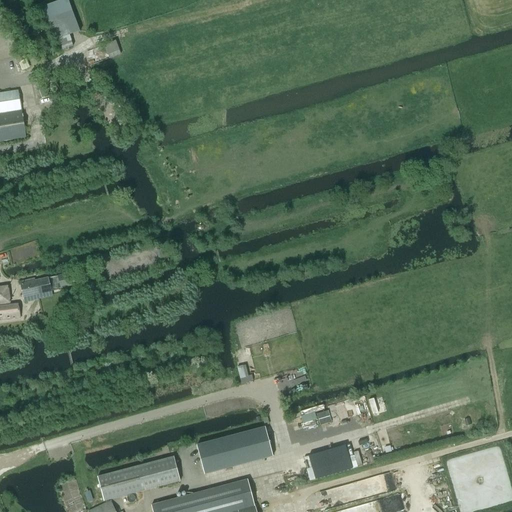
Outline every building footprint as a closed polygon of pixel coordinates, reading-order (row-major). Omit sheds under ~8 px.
[(63,0),(42,8),(48,25),(54,41),(80,31),(67,0),(63,0)] [(0,141),(26,137),(24,128),(18,91),(0,93),(0,141)] [(68,274),(40,280),(20,285),(24,299),(40,295),(71,287),(68,274)] [(0,305),(10,304),(8,286),(0,287),(0,305)] [(0,319),(19,316),(17,305),(0,308),(0,319)] [(205,475),(236,466),(229,437),(197,446),(205,475)] [(103,501),(179,480),(172,456),(96,477),(103,501)] [(88,511),(115,511),(111,501),(88,511)]
